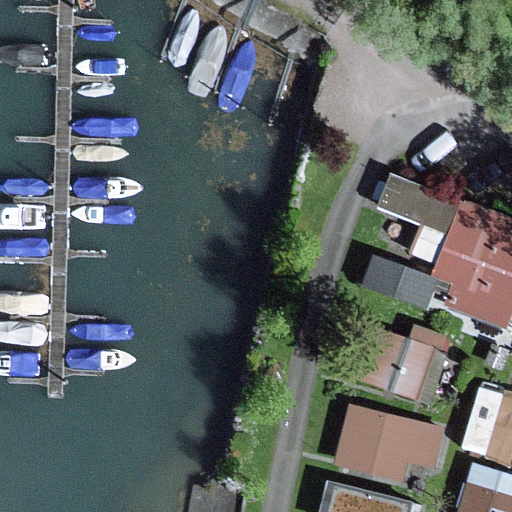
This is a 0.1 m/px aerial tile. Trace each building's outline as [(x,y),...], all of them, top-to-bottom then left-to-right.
[(462,200),(391,171),(378,205),(448,234),(462,200)] [(447,306),(509,330),(511,322),(511,219),(462,200),(448,234),(432,278),(454,287),(447,306)] [(371,312),(350,380),(431,406),(449,349),(444,348),(448,336),(371,312)] [(444,429),(350,407),(335,467),(404,483),(408,465),(434,471),(444,429)] [(511,511),(511,475),(474,464),(458,511),(511,511)] [(344,471),(335,511),(337,511),(414,511),(420,489),(344,471)]
